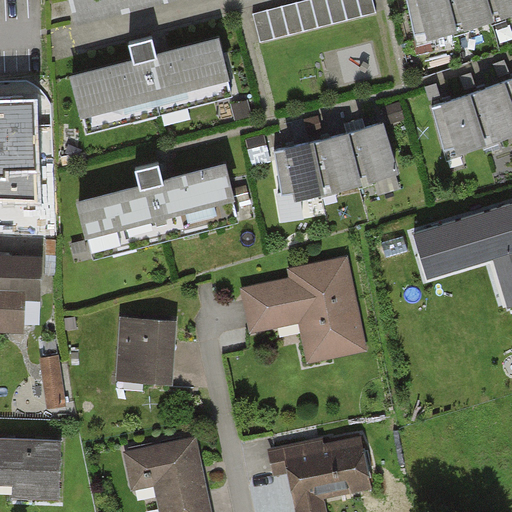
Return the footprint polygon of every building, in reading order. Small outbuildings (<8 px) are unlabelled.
[(68,0),(75,25),(174,0),(68,0)] [(373,0),(306,0),(253,14),(261,43),(377,13),(373,0)] [(511,0),(407,0),(415,39),(453,30),(490,20),(511,11),(511,0)] [(135,61),(72,77),(87,133),(232,95),(218,39),(158,55),(153,38),(130,44),(135,61)] [(467,95),(433,107),(445,155),(482,143),(511,133),(511,78),(502,83),(467,95)] [(34,105),(0,105),(0,199),(35,201),(34,105)] [(310,143),(274,150),(282,193),(279,193),(283,220),(303,216),(300,196),(321,192),(320,186),(333,184),(335,188),(358,182),(358,177),(370,174),(372,178),(395,171),(381,123),(346,134),(310,143)] [(140,186),(80,202),(92,250),(136,239),(138,246),(167,239),(165,232),(237,213),(225,164),(164,180),(159,162),(136,168),(140,186)] [(494,256),(506,294),(511,292),(511,202),(414,232),(428,276),(494,256)] [(41,257),(0,255),(0,327),(24,328),(25,295),(39,296),(41,257)] [(293,282),(246,292),(254,331),(302,321),(310,362),(365,350),(346,261),(291,273),(293,282)] [(405,310),(420,388),(454,382),(440,304),(405,310)] [(173,321),(123,318),(119,378),(170,381),(173,321)] [(57,356),(42,359),(49,406),(64,404),(57,356)] [(59,496),(61,441),(0,438),(0,473),(13,473),(13,494),(59,496)] [(209,511),(195,441),(127,455),(134,488),(158,483),(163,511),(209,511)] [(310,443),(273,451),(277,471),(290,468),(297,498),(366,483),(357,441),(311,451),(310,443)]
